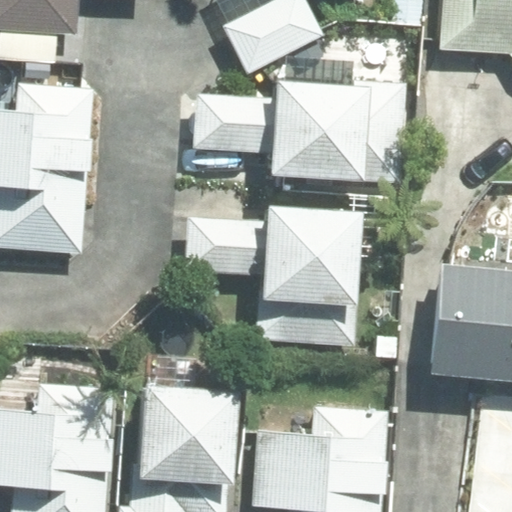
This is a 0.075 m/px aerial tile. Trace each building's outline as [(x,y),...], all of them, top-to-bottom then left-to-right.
[(0,0),(0,48),(52,54),(54,26),(71,27),(73,0),(0,0)] [(305,0),(255,0),(223,17),(247,63),(319,26),(305,0)] [(388,0),(387,17),(422,19),(423,0),(388,0)] [(511,50),(511,0),(436,0),(435,37),(504,41),(511,50)] [(399,22),(351,20),(349,64),(397,66),(399,22)] [(188,136),(269,141),(268,152),(351,158),(350,172),(396,174),(403,76),(361,74),(363,67),(271,61),(269,89),(192,84),(188,136)] [(0,238),(77,244),(89,80),(13,74),(11,97),(0,96),(0,238)] [(258,264),(253,328),(349,335),(353,286),(347,285),(354,194),(262,187),(260,215),(188,209),(184,259),(258,264)] [(511,256),(438,249),(425,358),(511,367),(511,256)] [(115,497),(114,511),(188,511),(189,511),(207,511),(222,511),(232,372),(138,366),(129,498),(115,497)] [(0,473),(8,474),(4,511),(100,511),(106,443),(112,444),(118,377),(34,370),(32,395),(0,392),(0,473)] [(287,497),(285,511),(375,511),(383,403),(310,399),(308,421),(255,418),(250,495),(287,497)]
